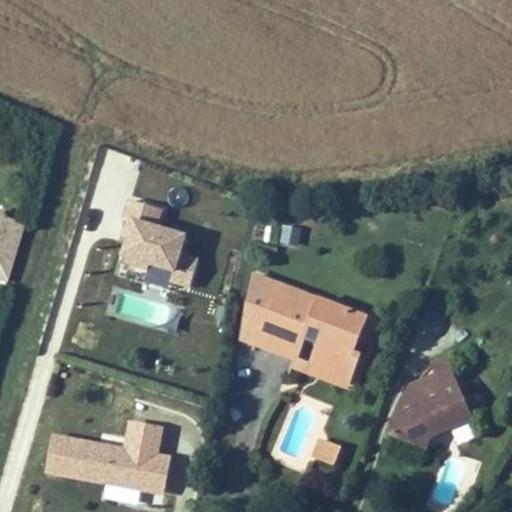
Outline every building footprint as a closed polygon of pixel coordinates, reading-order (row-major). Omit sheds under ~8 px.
[(194,286),(202,259),(187,254),(192,237),(160,228),(165,211),(131,201),(123,228),(134,231),(125,260),(178,275),(177,281),(194,286)] [(300,246),(301,227),(281,226),(280,244),(300,246)] [(255,276),(254,285),(309,306),(312,297),(255,276)] [(304,336),(320,342),(312,364),(355,381),(363,360),(356,356),(369,319),(312,297),(309,306),(254,285),(248,330),(299,351),(304,336)] [(304,336),(299,351),(248,330),(246,341),(295,361),(292,367),(352,390),(355,381),(312,364),(320,342),(304,336)] [(433,438),(476,419),(448,355),(431,362),(436,375),(410,387),(391,437),(429,451),(433,438)] [(49,476),(167,497),(174,457),(162,455),(167,428),(131,421),(126,448),(57,436),(49,476)] [(471,424),(454,429),(458,443),(475,438),(471,424)] [(326,462),(332,444),(322,440),(315,459),(326,462)] [(337,466),(343,448),(332,444),(326,462),(337,466)]
